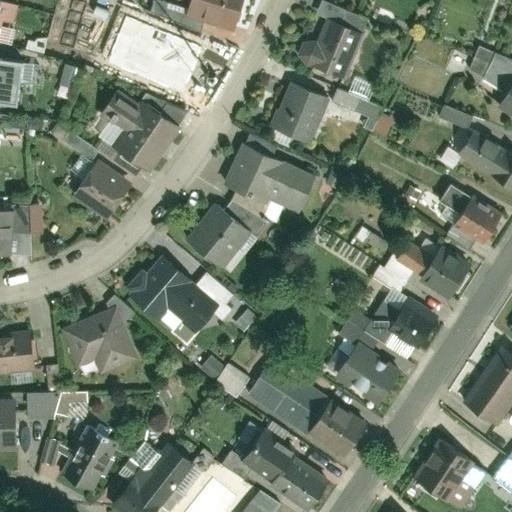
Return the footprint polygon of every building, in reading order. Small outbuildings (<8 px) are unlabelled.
[(190,0),(186,13),(235,29),(239,27),(242,20),(240,16),(245,0),(190,0)] [(133,35),(144,23),(126,6),(114,17),(133,35)] [(363,31),(327,16),(316,42),(303,42),(298,53),(307,63),(344,78),(363,31)] [(181,33),(161,81),(198,97),(219,48),(181,33)] [(0,101),(18,104),(24,60),(0,56),(0,101)] [(350,89),(367,98),(374,84),(357,76),(350,89)] [(273,110),(267,123),(312,144),(332,100),(291,80),(276,111),(273,110)] [(511,87),(499,107),(511,115),(511,87)] [(145,98),(114,143),(150,167),(181,122),(145,98)] [(470,123),(473,111),(443,106),(441,118),(470,123)] [(450,144),(460,150),(472,128),(462,122),(450,144)] [(459,151),(509,185),(511,179),(511,151),(475,127),(459,151)] [(18,131),(0,130),(0,180),(15,181),(18,131)] [(243,142),(223,185),(260,201),(263,196),(301,213),(318,176),(243,142)] [(97,158),(72,196),(110,222),(136,184),(97,158)] [(455,225),(485,243),(502,217),(471,198),(455,225)] [(215,201),(186,238),(223,266),(251,230),(215,201)] [(17,210),(0,209),(0,255),(14,256),(17,210)] [(126,278),(123,287),(157,318),(168,306),(196,332),(220,305),(161,250),(142,270),(140,268),(132,272),(126,278)] [(421,278),(450,297),(468,269),(440,250),(421,278)] [(118,304),(61,328),(77,366),(94,359),(101,374),(141,357),(118,304)] [(389,330),(418,347),(433,323),(403,305),(389,330)] [(237,321),(244,328),(257,316),(250,309),(237,321)] [(0,333),(0,373),(34,372),(33,332),(0,333)] [(338,379),(379,405),(401,370),(361,343),(338,379)] [(511,350),(501,343),(463,401),(499,424),(511,403),(511,350)] [(214,377),(225,364),(212,353),(201,366),(214,377)] [(28,391),(28,416),(58,415),(58,391),(28,391)] [(17,398),(0,397),(0,453),(18,453),(17,398)] [(310,433),(345,457),(367,423),(332,400),(310,433)] [(87,424),(62,471),(93,488),(118,441),(87,424)] [(241,461),(272,482),(290,457),(291,454),(260,433),(241,461)] [(440,438),(414,477),(443,496),(469,457),(440,438)] [(113,509),(116,511),(155,511),(158,508),(155,505),(190,459),(172,446),(137,491),(130,486),(113,509)] [(511,450),(493,475),(511,489),(511,450)] [(270,486),(307,511),(328,482),(290,457),(272,482),(270,486)] [(225,511),(237,497),(212,478),(186,511),(225,511)] [(274,511),(281,504),(261,488),(241,511),(274,511)]
